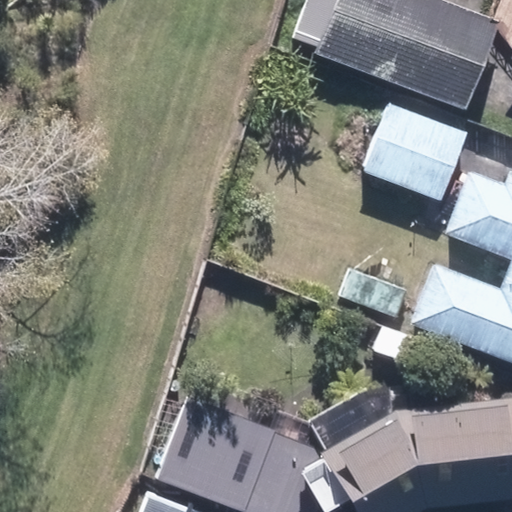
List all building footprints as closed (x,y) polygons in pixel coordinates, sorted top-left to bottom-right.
[(309,45),(307,50),(456,106),(488,22),(428,0),(306,0),(292,39),(309,45)] [(511,25),(500,57),(511,61),(511,25)] [(380,107),(355,172),(428,200),(454,135),(380,107)] [(511,365),(511,176),(494,170),(487,189),(453,176),(432,230),(501,255),(488,288),(420,262),(398,322),(511,365)] [(405,288),(349,266),(336,300),(392,321),(405,288)] [(511,407),(511,395),(382,409),(312,450),(175,401),(147,478),(241,511),(305,511),(307,508),(326,499),(338,511),(400,511),(416,503),(511,492),(511,407)] [(191,511),(142,493),(135,511),(191,511)]
